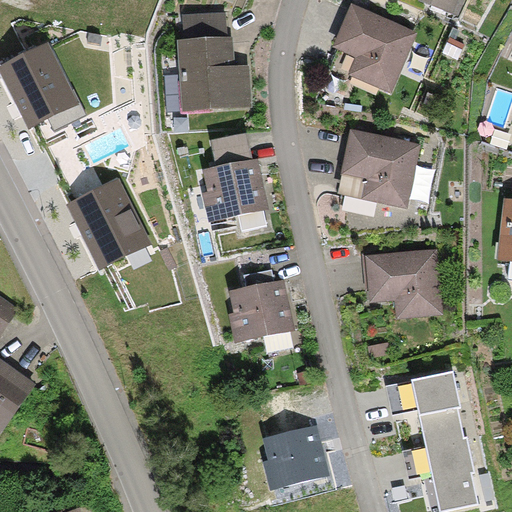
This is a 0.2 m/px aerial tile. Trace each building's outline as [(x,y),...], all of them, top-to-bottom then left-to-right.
[(419,0),(419,1),(460,16),(465,0),(419,0)] [(394,25),(352,7),(333,48),(359,59),(351,76),(390,93),(416,35),(394,25)] [(184,16),(186,41),(229,38),(227,14),(184,16)] [(186,41),(179,42),(182,113),(251,110),(250,66),(235,67),(234,56),(233,38),(229,38),(186,41)] [(29,127),(33,125),(62,111),(75,104),(47,49),(1,73),(19,109),(29,127)] [(104,191),(62,111),(33,125),(76,206),(104,191)] [(396,141),(351,132),(338,194),(408,208),(420,146),(396,141)] [(218,167),(252,160),(248,135),(213,142),(218,167)] [(209,192),(203,194),(211,225),(272,210),(266,184),(259,158),(252,160),(218,167),(204,170),(209,192)] [(118,183),(104,191),(76,206),(72,208),(80,224),(101,266),(148,242),(118,183)] [(511,202),(504,201),(497,263),(511,264),(511,202)] [(413,254),(366,257),(369,305),(394,303),(395,320),(443,316),(439,252),(413,254)] [(283,281),(230,293),(235,317),(230,318),(236,345),(295,331),(289,305),(283,281)] [(0,297),(0,335),(17,310),(0,297)] [(13,370),(0,360),(0,434),(35,385),(13,370)] [(312,371),(298,375),(301,385),(315,381),(312,371)] [(450,374),(389,387),(396,420),(418,415),(425,447),(402,452),(408,481),(432,476),(439,511),(444,511),(479,505),(472,474),(476,474),(468,438),(464,439),(450,374)] [(275,410),(282,436),(310,429),(302,403),(275,410)] [(317,426),(310,429),(282,436),(263,442),(269,463),(263,464),(272,494),(332,477),(324,450),(317,426)]
